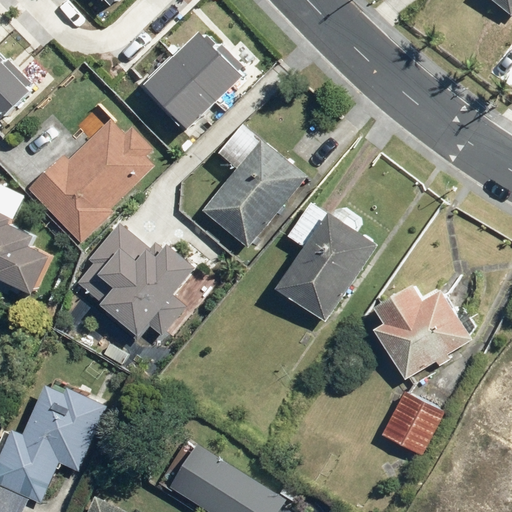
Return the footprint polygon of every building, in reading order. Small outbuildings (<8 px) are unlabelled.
[(103,0),(113,10),(123,0),(103,0)] [(195,126),(250,73),(212,34),(157,88),(195,126)] [(0,68),(0,119),(25,95),(0,68)] [(69,153),(34,187),(84,239),(163,164),(154,155),(163,147),(140,123),(133,130),(119,115),(74,158),(69,153)] [(253,121),(228,151),(246,166),(211,208),(255,244),(315,172),(253,121)] [(47,233),(19,221),(32,191),(0,177),(0,268),(44,288),(61,249),(43,242),(47,233)] [(320,200),(296,236),(314,247),(287,288),(334,319),(386,241),(356,221),(362,212),(346,201),(338,213),(320,200)] [(101,263),(85,280),(146,338),(158,326),(168,335),(196,306),(182,293),(210,263),(183,237),(172,249),(163,240),(157,246),(128,218),(93,255),(101,263)] [(394,318),(381,326),(414,379),(482,337),(449,283),(431,294),(422,281),(385,304),(394,318)] [(511,361),(491,372),(511,412),(511,361)] [(0,467),(0,477),(1,478),(0,479),(0,511),(30,511),(36,498),(47,502),(65,460),(86,469),(116,400),(56,375),(33,430),(14,422),(0,452),(6,455),(0,467)] [(451,407),(413,387),(389,432),(427,452),(451,407)] [(508,408),(475,395),(460,432),(478,439),(466,468),(472,471),(455,511),(511,511),(511,449),(494,442),(508,408)] [(194,433),(167,474),(226,511),(298,511),(289,506),(294,498),(298,501),(305,491),(289,481),(284,490),(194,433)] [(151,511),(108,490),(96,511),(151,511)]
